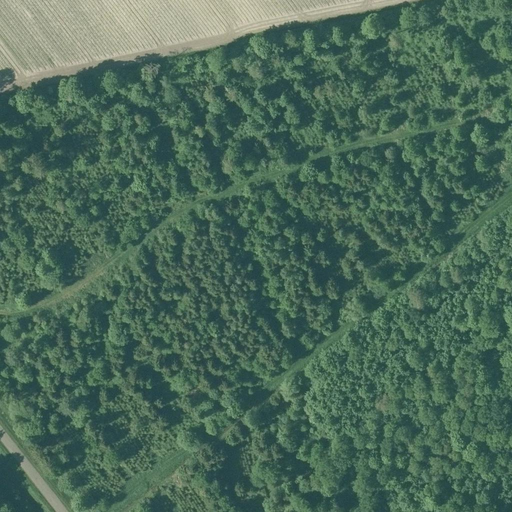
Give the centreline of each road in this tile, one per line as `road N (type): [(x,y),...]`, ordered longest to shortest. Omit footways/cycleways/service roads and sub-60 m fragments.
road 1 (track): [(0,311),(72,289),(151,228),(261,174),(414,128),(511,118)]
road 2 (track): [(101,511),(511,194)]
